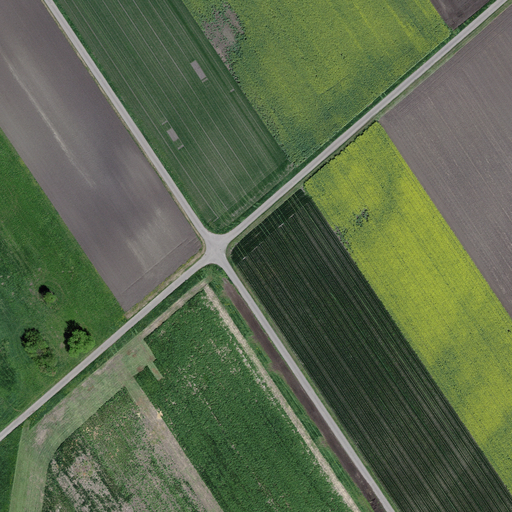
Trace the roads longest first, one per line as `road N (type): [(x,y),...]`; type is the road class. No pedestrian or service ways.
road 1 (track): [(215,252),(504,0)]
road 2 (track): [(389,511),(215,252)]
road 3 (track): [(215,252),(50,0)]
road 4 (track): [(0,439),(215,252)]
